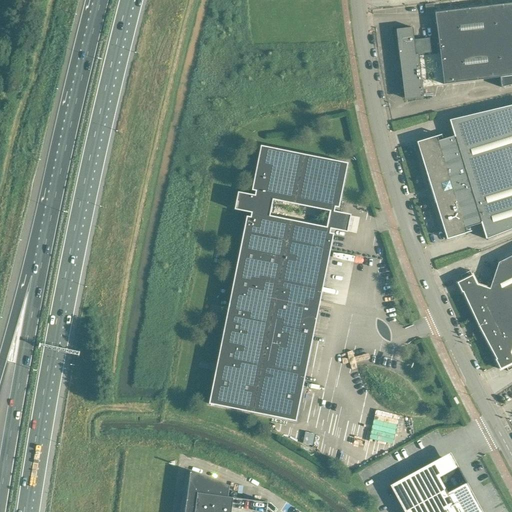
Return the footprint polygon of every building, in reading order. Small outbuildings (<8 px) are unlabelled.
[(511,3),(441,12),(435,13),(438,37),(414,40),(413,28),(396,30),(400,62),(403,62),(408,100),(424,98),(419,53),(440,50),(444,85),(500,78),(501,88),(511,85),(511,3)] [(511,229),(511,105),(449,121),(454,136),(438,141),(437,137),(437,136),(417,143),(428,179),(427,179),(435,204),(447,240),(467,233),(466,233),(465,229),(481,224),(486,240),(511,229)] [(251,213),(250,217),(246,216),(209,404),(296,422),(333,234),(330,233),(330,229),(347,233),(351,215),(334,212),(335,207),(339,208),(348,164),(261,146),(252,191),(255,192),(255,195),(238,192),(234,210),(251,213)] [(477,323),(511,305),(511,256),(498,263),(490,289),(477,285),(470,271),(460,276),(462,280),(457,283),(462,293),(463,292),(477,323)] [(511,305),(477,323),(478,326),(478,327),(479,327),(496,359),(495,360),(500,370),(505,367),(508,372),(511,369),(511,355),(511,353),(511,349),(511,305)] [(432,463),(390,486),(404,511),(482,511),(466,483),(448,492),(432,463)] [(265,511),(267,502),(227,497),(229,486),(219,482),(200,474),(190,472),(184,511),(265,511)]
